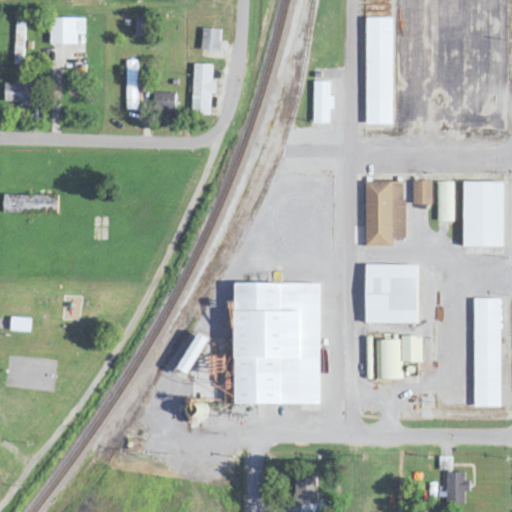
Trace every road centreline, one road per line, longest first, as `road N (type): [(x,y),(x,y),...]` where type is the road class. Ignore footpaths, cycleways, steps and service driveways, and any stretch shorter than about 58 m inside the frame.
road 1 (residential): [(354,435),(351,0)]
road 2 (residential): [(212,165),(140,314),(0,506)]
road 3 (residential): [(148,434),(511,437)]
road 4 (residential): [(287,149),(511,151)]
road 5 (residential): [(218,133),(236,92),(241,0)]
